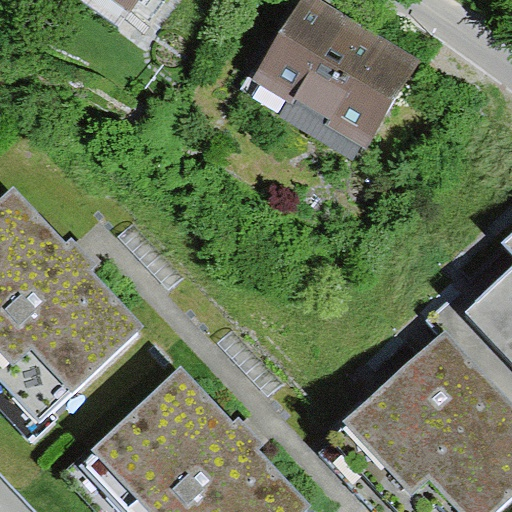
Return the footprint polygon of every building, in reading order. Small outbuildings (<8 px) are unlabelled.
[(114,0),(148,24),(165,0),(114,0)] [(334,41),(297,19),(260,79),(367,143),(412,69),(342,27),(334,41)] [(142,339),(10,198),(0,207),(0,395),(37,435),(142,339)] [(511,275),(476,310),(511,348),(511,275)] [(457,375),(432,349),(318,455),(371,511),(498,511),(511,499),(511,412),(498,398),(467,365),(457,375)] [(301,511),(176,377),(72,474),(107,511),(301,511)]
